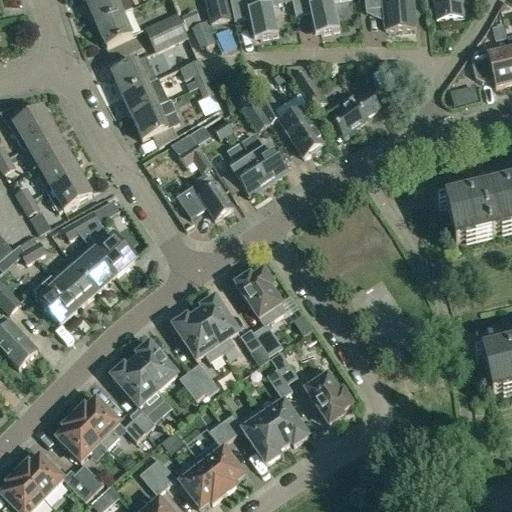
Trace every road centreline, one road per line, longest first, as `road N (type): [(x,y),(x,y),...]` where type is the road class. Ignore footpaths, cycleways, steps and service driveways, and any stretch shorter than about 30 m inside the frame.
road 1 (residential): [(255,511),(365,441),(380,413),(266,231)]
road 2 (unclassified): [(0,454),(185,280)]
road 3 (residential): [(443,82),(412,55),(205,68)]
road 4 (residential): [(185,280),(67,69)]
road 5 (unclassified): [(266,231),(427,136)]
